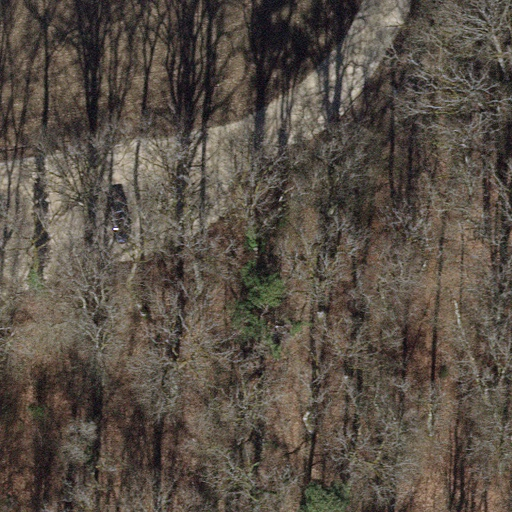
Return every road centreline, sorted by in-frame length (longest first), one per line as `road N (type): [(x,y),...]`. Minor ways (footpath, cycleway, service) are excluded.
road 1 (track): [(0,190),(189,156),(306,93),(350,45),(369,0)]
road 2 (track): [(350,45),(423,167),(488,258),(511,272)]
